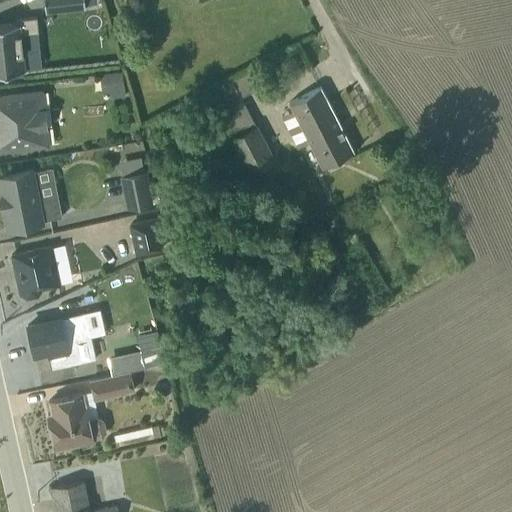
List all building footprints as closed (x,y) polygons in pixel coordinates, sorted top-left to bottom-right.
[(43,0),(45,9),(83,5),(82,0),(43,0)] [(35,15),(15,17),(15,21),(0,23),(0,70),(24,69),(20,33),(37,30),(35,15)] [(276,160),(242,95),(272,79),(263,60),(231,76),(233,80),(209,92),(239,150),(222,158),(234,182),(276,160)] [(103,93),(125,92),(124,69),(102,70),(103,93)] [(349,151),(353,150),(321,87),(290,102),(294,111),(282,118),(297,147),(309,141),(321,165),(337,158),(346,164),(351,161),(349,151)] [(42,90),(0,94),(0,147),(48,142),(42,90)] [(34,167),(0,174),(0,190),(1,194),(0,194),(0,202),(1,208),(4,208),(8,228),(62,217),(51,166),(34,170),(34,167)] [(147,166),(120,172),(127,205),(154,200),(147,166)] [(142,252),(165,247),(156,213),(133,219),(142,252)] [(131,225),(125,225),(124,215),(87,219),(88,232),(118,229),(119,240),(132,239),(131,225)] [(51,244),(11,253),(20,292),(27,295),(38,293),(42,288),(59,283),(51,244)] [(98,309),(27,324),(33,352),(48,349),(50,355),(92,346),(89,335),(103,332),(98,309)] [(134,335),(106,342),(110,359),(126,355),(129,369),(141,366),(134,335)] [(160,344),(139,350),(144,365),(165,359),(160,344)] [(130,370),(90,378),(94,398),(134,390),(130,370)] [(49,424),(54,447),(102,436),(106,430),(104,419),(98,415),(93,390),(48,399),(54,423),(49,424)] [(158,424),(113,434),(115,444),(161,434),(158,424)] [(83,479),(51,486),(55,511),(117,511),(116,503),(89,509),(83,479)]
